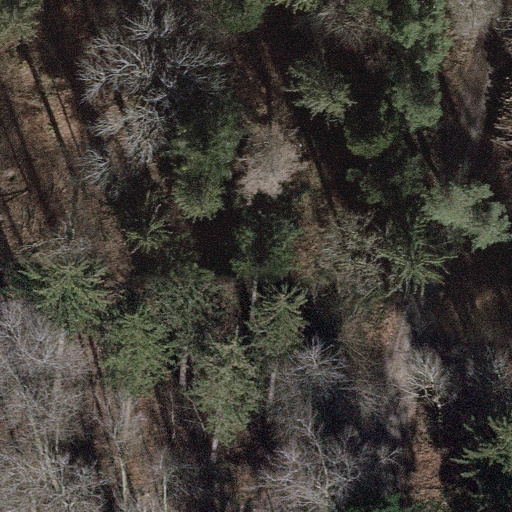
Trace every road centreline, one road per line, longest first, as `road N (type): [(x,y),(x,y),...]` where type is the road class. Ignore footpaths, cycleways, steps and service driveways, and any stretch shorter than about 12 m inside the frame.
road 1 (track): [(397,511),(388,435),(498,0)]
road 2 (track): [(386,464),(265,511)]
